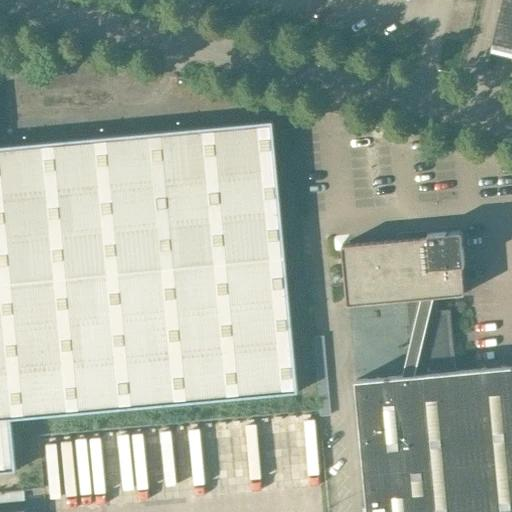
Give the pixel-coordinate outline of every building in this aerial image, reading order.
[(511,0),(502,0),(490,51),(511,56),(511,0)] [(298,392),(272,121),(0,145),(0,471),(16,470),(11,418),(298,392)] [(386,125),(376,123),(373,134),(383,137),(386,125)] [(511,511),(511,365),(456,370),(450,309),(436,310),(435,297),(464,294),(462,265),(464,265),(461,230),(427,233),(427,237),(341,245),(347,305),(406,299),(413,374),(355,380),(367,511),(511,511)] [(221,425),(226,482),(246,480),(309,475),(304,418),(221,425)] [(204,428),(121,434),(125,494),(144,493),(143,491),(209,486),(204,428)] [(55,500),(109,496),(104,437),(50,442),(55,500)]
